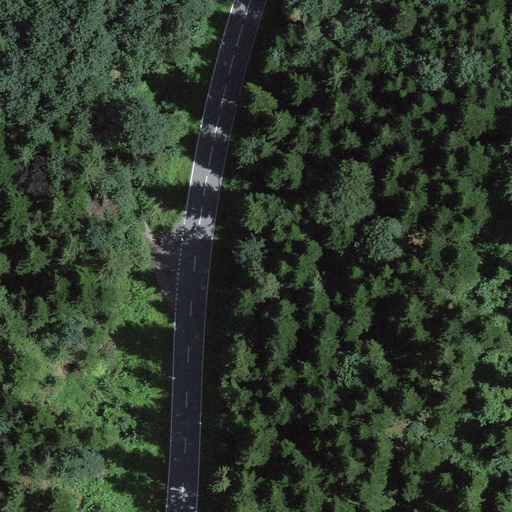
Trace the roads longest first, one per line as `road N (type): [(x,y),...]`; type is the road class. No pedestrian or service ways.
road 1 (tertiary): [(181,511),(198,230),(251,0)]
road 2 (track): [(187,330),(152,260),(135,184),(115,0)]
